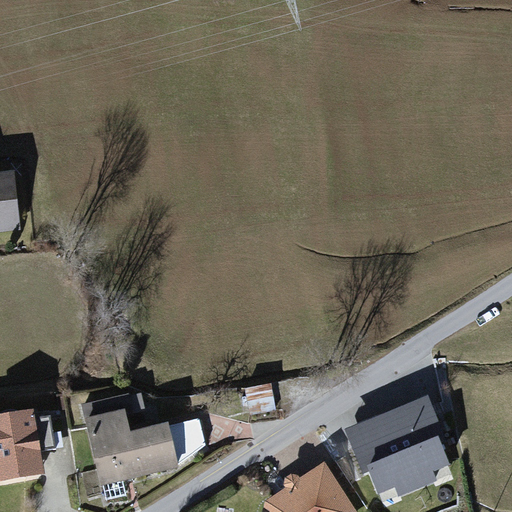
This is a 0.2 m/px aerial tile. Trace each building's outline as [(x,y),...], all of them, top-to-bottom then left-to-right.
[(0,232),(21,230),(13,170),(0,171),(0,232)] [(121,393),(81,403),(101,485),(181,466),(171,423),(130,433),(121,393)] [(445,464),(420,403),(353,431),(378,491),(445,464)] [(37,412),(0,419),(0,479),(48,470),(37,412)] [(357,511),(325,463),(256,509),(257,511),(357,511)]
